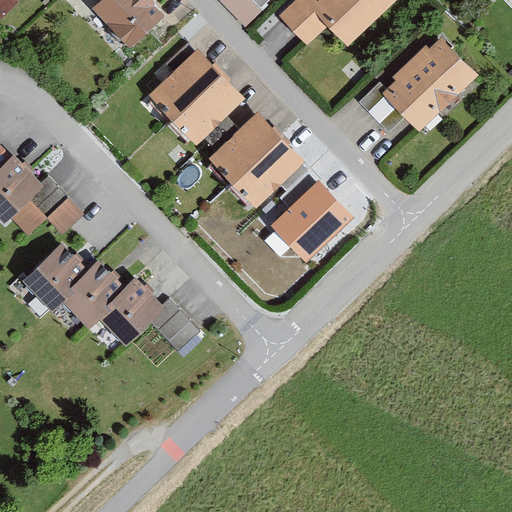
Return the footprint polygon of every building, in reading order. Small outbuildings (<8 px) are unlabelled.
[(101,0),(90,11),(129,51),(163,19),(144,0),(101,0)] [(250,0),(247,4),(242,0),(220,0),(217,3),(243,30),(273,0),(250,0)] [(319,0),(315,5),(310,0),(298,0),(277,20),(306,50),(326,30),(347,51),(398,0),(319,0)] [(478,79),(441,40),(429,52),(425,48),(390,80),(393,83),(385,91),(379,85),(358,105),(389,137),(404,123),(416,137),(478,79)] [(147,96),(196,147),(244,101),(195,50),(147,96)] [(302,164),(255,115),(207,161),(254,210),(267,198),(275,206),(287,195),(278,187),(302,164)] [(62,235),(83,214),(47,176),(39,184),(0,142),(0,222),(2,225),(10,218),(27,236),(46,218),(62,235)] [(350,224),(349,206),(335,207),(335,225),(350,224)] [(85,276),(57,248),(20,285),(50,316),(60,305),(88,333),(98,323),(126,350),(149,327),(179,357),(201,335),(168,301),(161,308),(132,279),(121,290),(96,265),(85,276)]
